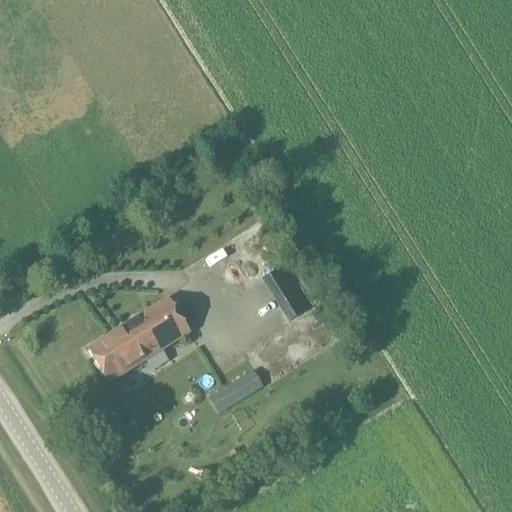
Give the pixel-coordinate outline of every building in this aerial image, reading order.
[(251,260),(236,268),(246,287),(261,279),(251,260)] [(287,323),(314,307),(292,269),(284,274),(281,268),(260,281),(287,323)] [(108,384),(188,334),(167,300),(87,350),(108,384)] [(256,351),(277,336),(264,316),(242,331),(256,351)] [(267,352),(276,368),(290,359),(280,344),(267,352)] [(216,415),(235,404),(262,388),(252,372),(207,399),(216,415)]
